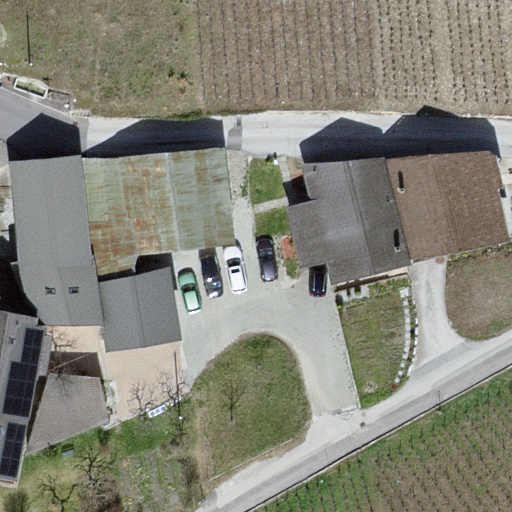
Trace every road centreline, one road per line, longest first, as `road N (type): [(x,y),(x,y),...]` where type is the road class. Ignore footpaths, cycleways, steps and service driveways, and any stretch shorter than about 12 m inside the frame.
road 1 (unclassified): [(0,116),(79,135),(511,135)]
road 2 (residential): [(222,511),(511,349)]
